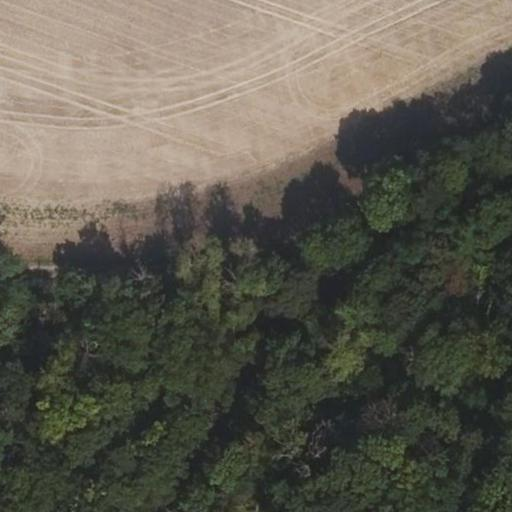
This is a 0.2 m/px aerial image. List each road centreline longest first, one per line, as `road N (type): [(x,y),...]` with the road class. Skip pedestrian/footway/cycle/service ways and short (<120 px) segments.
road 1 (track): [(0,272),(319,283)]
road 2 (residential): [(162,511),(254,362),(319,283)]
road 3 (unclassified): [(319,283),(396,225),(511,163)]
